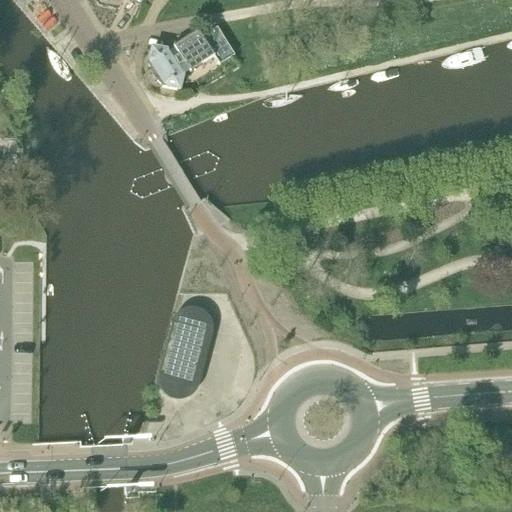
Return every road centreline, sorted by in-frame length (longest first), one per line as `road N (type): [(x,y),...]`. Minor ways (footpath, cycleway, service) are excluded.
road 1 (secondary): [(280,432),(160,466),(0,473)]
road 2 (secondary): [(363,410),(511,391)]
road 3 (residential): [(141,121),(59,0)]
road 4 (secondary): [(363,410),(347,387),(307,382),(282,408),(280,432)]
